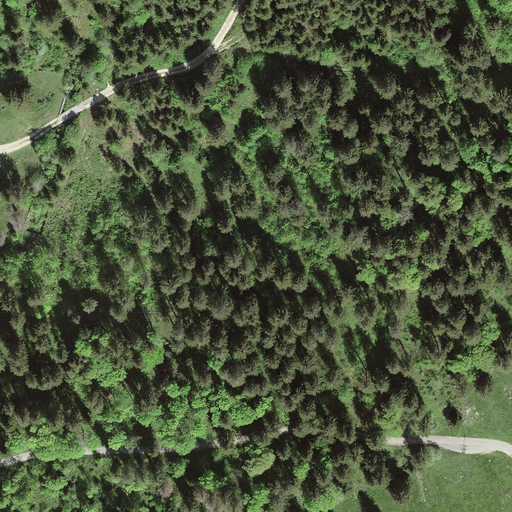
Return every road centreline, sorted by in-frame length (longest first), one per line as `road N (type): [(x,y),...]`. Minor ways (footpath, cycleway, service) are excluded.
road 1 (track): [(511,452),(308,430),(0,465)]
road 2 (track): [(0,151),(131,81),(202,62),(240,0)]
